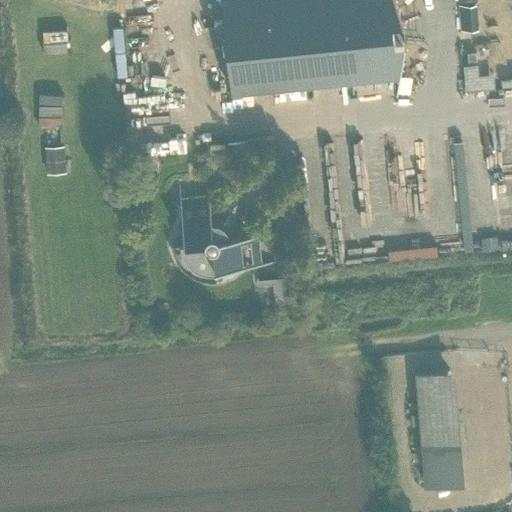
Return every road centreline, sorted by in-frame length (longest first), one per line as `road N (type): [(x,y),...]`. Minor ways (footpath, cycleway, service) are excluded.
road 1 (unknown): [(435,0),(446,113),(235,125),(210,114),(186,0)]
road 2 (unclassified): [(511,331),(370,346)]
